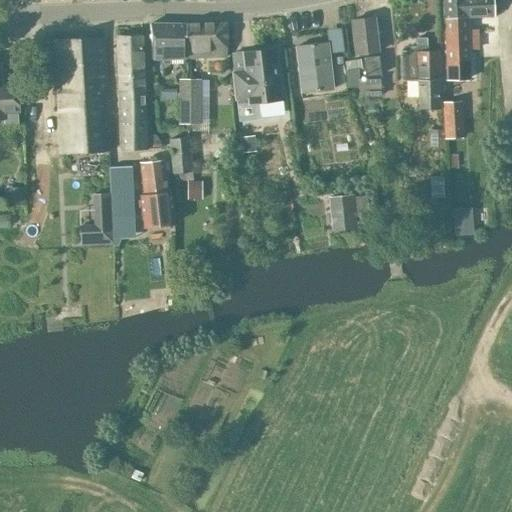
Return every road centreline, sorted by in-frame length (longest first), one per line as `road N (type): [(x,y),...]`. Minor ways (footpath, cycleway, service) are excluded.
road 1 (tertiary): [(0,15),(294,0)]
road 2 (track): [(511,294),(407,511)]
